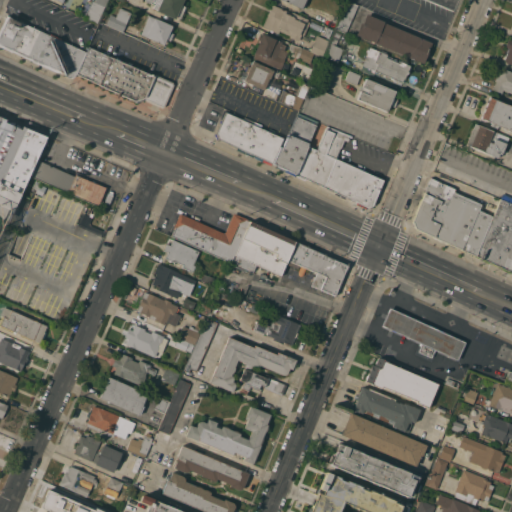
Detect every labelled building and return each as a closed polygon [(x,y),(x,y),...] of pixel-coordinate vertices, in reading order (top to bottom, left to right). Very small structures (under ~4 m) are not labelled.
[(94,0),(108,0),(105,7),(104,6),(97,22),(85,16),(92,0),(94,1),(94,0)] [(183,0),(182,4),(186,6),(181,18),(176,16),(175,18),(157,10),(157,9),(153,8),(155,4),(151,3),(144,0),(183,0)] [(305,0),(302,8),(282,0),(305,0)] [(346,33),(335,28),(348,0),(358,5),(346,33)] [(272,4),(292,13),(292,11),(308,19),(307,20),(310,21),(304,35),(301,34),(298,40),(289,36),(289,35),(279,30),(278,33),(262,26),(272,4)] [(131,12),(123,31),(106,23),(110,14),(116,16),(120,7),(131,12)] [(374,42),(356,34),(360,22),(362,23),(366,13),(384,21),(384,22),(431,43),(430,46),(429,49),(428,49),(426,51),(428,52),(423,63),(374,42)] [(154,18),(154,17),(172,25),(169,32),(173,33),(170,40),(166,38),(163,44),(146,37),(146,36),(141,34),(147,20),(146,19),(147,17),(148,17),(149,16),(147,16),(148,14),(149,15),(154,18)] [(64,42),(87,52),(76,73),(76,74),(75,74),(74,76),(70,77),(55,71),(54,73),(48,70),(49,68),(47,67),(46,69),(40,66),(41,64),(39,63),(38,65),(31,62),(31,60),(12,51),(12,52),(0,46),(0,29),(7,15),(22,23),(23,22),(39,30),(40,28),(65,40),(64,42)] [(326,26),(332,29),(328,37),(323,34),(326,26)] [(335,30),(345,34),(340,47),(343,48),(337,62),(323,56),(335,30)] [(282,42),(282,43),(286,45),(284,49),(288,51),(284,59),(285,60),(281,69),(276,67),(275,68),(253,58),(255,52),(254,52),(259,40),(257,39),(260,33),(262,34),(263,33),(282,42)] [(310,51),(317,35),(327,39),(326,42),(326,44),(321,56),(314,53),(310,51)] [(511,64),(511,38),(509,37),(504,48),(507,49),(503,61),(511,64)] [(87,52),(89,46),(112,58),(113,57),(127,64),(128,61),(132,63),(132,64),(172,85),(161,107),(144,98),(143,97),(139,103),(135,101),(134,102),(76,73),(87,52)] [(380,51),(381,50),(387,52),(386,53),(387,54),(387,55),(389,56),(388,58),(389,58),(390,56),(392,57),(392,58),(394,59),(394,58),(396,59),(396,61),(398,62),(398,60),(403,62),(404,61),(408,63),(407,64),(410,65),(410,66),(411,67),(409,71),(408,70),(406,74),(408,75),(406,79),(404,78),(404,79),(403,82),(401,82),(401,84),(392,80),(393,79),(390,78),(390,77),(388,76),(387,78),(384,76),(385,75),(384,74),(383,76),(379,74),(380,72),(375,70),(374,71),(371,70),(372,69),(362,65),(366,55),(368,51),(366,51),(367,49),(369,50),(370,47),(380,51)] [(314,53),(310,63),(298,58),(303,48),(310,51),(314,53)] [(274,70),(275,69),(280,71),(278,77),(277,79),(272,77),(269,83),(267,82),(264,89),(244,80),(244,79),(240,77),(243,71),(245,72),(245,71),(244,70),(246,66),(247,67),(248,66),(250,67),(252,60),(274,70)] [(325,88),(314,82),(324,60),(335,65),(325,88)] [(511,92),(510,92),(508,95),(502,93),(501,94),(492,90),(496,81),(495,80),(497,74),(498,74),(501,67),(511,71),(511,92)] [(349,70),(360,75),(356,85),(345,80),(349,70)] [(357,98),(360,90),(359,90),(360,85),(362,86),(366,78),(395,90),(394,93),(395,94),(393,97),(392,97),(397,99),(394,107),(389,105),(390,105),(389,109),(388,108),(387,111),(357,98)] [(309,84),(298,110),(291,106),(278,100),(283,89),(285,90),(285,91),(294,95),(301,81),(309,84)] [(490,97),(511,105),(511,130),(498,125),(496,128),(489,125),(490,121),(481,117),(490,97)] [(254,155),(218,138),(216,133),(225,111),(243,119),(244,117),(256,122),(255,125),(269,131),(270,128),(273,130),(272,132),(277,135),(278,132),(284,135),(283,137),(271,165),(262,161),(254,157),(254,155)] [(0,116),(6,119),(5,122),(8,123),(8,121),(10,121),(13,122),(16,123),(18,124),(20,126),(18,128),(22,129),(23,126),(47,136),(20,193),(21,193),(9,220),(8,220),(7,222),(6,220),(2,217),(0,215),(0,116)] [(295,175),(295,176),(284,171),(284,172),(274,168),(276,164),(272,163),(280,146),(283,147),(297,116),(316,124),(308,143),(309,143),(307,145),(308,146),(295,175)] [(474,123),(508,137),(506,141),(495,136),(494,138),(506,143),(501,154),(500,156),(498,155),(497,157),(496,157),(495,158),(494,157),(494,156),(489,154),(489,155),(483,153),(484,151),(477,148),(476,150),(474,149),(475,147),(472,146),(471,148),(469,147),(470,145),(466,143),(474,123)] [(317,149),(327,126),(352,136),(351,138),(349,137),(350,139),(349,140),(348,140),(348,141),(347,141),(344,140),(341,148),(340,148),(335,158),(383,180),(375,200),(373,205),(369,207),(305,178),(304,180),(295,175),(308,146),(317,149)] [(74,176),(75,175),(106,188),(101,200),(104,201),(101,208),(31,177),(38,160),(74,176)] [(476,256),(474,255),(474,257),(462,251),(462,250),(460,249),(460,250),(447,245),(448,244),(422,232),(422,233),(414,230),(412,227),(411,227),(410,226),(410,225),(410,224),(411,223),(410,220),(413,213),(415,214),(423,195),(421,194),(428,177),(455,188),(453,191),(481,204),(481,205),(484,206),(485,203),(484,203),(488,195),(496,199),(495,201),(498,202),(476,256)] [(34,192),(36,189),(32,187),(35,179),(40,182),(39,183),(45,187),(41,195),(34,192)] [(511,258),(507,270),(476,256),(498,202),(500,199),(511,204),(511,258)] [(232,261),(229,260),(228,261),(171,236),(174,228),(173,228),(179,213),(224,233),(233,212),(248,219),(247,220),(250,222),(232,261)] [(232,261),(250,222),(295,242),(287,260),(280,275),(256,265),(253,272),(247,270),(247,271),(231,264),(232,261)] [(193,265),(195,266),(192,272),(182,267),(183,264),(175,261),(174,262),(170,260),(169,261),(164,258),(167,252),(163,250),(166,243),(170,245),(173,238),(179,241),(178,242),(199,251),(193,265)] [(348,265),(335,295),(311,285),(317,272),(307,268),(305,272),(303,272),(301,277),(297,275),(299,270),(298,269),(300,265),(287,260),(295,242),(348,265)] [(178,272),(195,280),(189,295),(177,290),(174,296),(158,289),(159,287),(152,284),(154,279),(155,275),(155,276),(156,273),(154,272),(158,263),(178,272)] [(204,274),(214,279),(211,285),(201,280),(204,274)] [(164,299),(171,301),(170,303),(178,306),(175,312),(181,315),(180,316),(182,317),(180,321),(178,321),(175,326),(166,322),(165,325),(148,317),(148,316),(137,311),(142,298),(141,297),(143,293),(144,293),(145,292),(149,293),(164,299)] [(196,302),(192,310),(182,305),(185,297),(196,302)] [(0,324),(0,322),(3,316),(0,315),(3,306),(11,310),(41,323),(47,325),(44,331),(46,332),(43,338),(42,337),(39,343),(0,324)] [(205,306),(210,309),(207,314),(202,312),(205,306)] [(254,312),(256,307),(263,310),(261,315),(254,312)] [(465,342),(457,360),(435,350),(431,357),(418,351),(421,344),(381,325),(389,308),(465,342)] [(300,324),(297,332),(297,333),(295,337),(291,345),(283,342),(282,343),(273,339),(273,338),(266,335),(267,333),(264,332),(264,334),(253,329),(257,320),(270,326),(271,325),(270,325),(275,314),(300,324)] [(196,371),(190,369),(189,372),(184,370),(207,318),(217,322),(196,371)] [(198,320),(203,322),(201,328),(195,326),(198,320)] [(155,357),(135,348),(126,344),(127,341),(126,341),(127,338),(125,336),(128,328),(131,330),(132,326),(134,327),(135,325),(144,328),(145,327),(152,331),(164,336),(163,338),(164,338),(163,341),(162,341),(161,343),(159,342),(158,347),(159,347),(155,357)] [(188,328),(190,325),(193,327),(200,331),(195,344),(178,337),(183,325),(188,328)] [(209,381),(228,336),(253,347),(254,345),(276,354),(277,351),(296,359),(292,369),(289,368),(287,373),(286,374),(285,375),(283,375),(282,374),(260,365),(259,368),(253,366),(251,371),(267,378),(268,377),(286,384),(282,395),(262,387),(263,385),(260,384),(258,391),(249,387),(248,391),(241,388),(244,381),(239,379),(246,364),(243,362),(242,361),(237,359),(235,366),(234,369),(234,371),(232,373),(231,375),(234,376),(232,381),(236,383),(233,391),(209,381)] [(12,343),(13,342),(20,346),(20,347),(29,351),(26,358),(28,359),(25,365),(23,364),(20,371),(0,361),(0,337),(1,338),(1,337),(12,343)] [(175,346),(178,338),(194,344),(191,352),(186,349),(185,350),(175,346)] [(132,357),(131,359),(138,362),(139,360),(151,365),(151,366),(155,368),(155,369),(157,370),(155,375),(147,371),(145,375),(146,376),(142,386),(113,373),(114,371),(113,370),(115,367),(112,365),(115,357),(118,358),(120,355),(121,356),(122,353),(132,357)] [(382,386),(381,388),(365,381),(368,373),(371,364),(374,365),(378,356),(389,361),(389,363),(438,383),(428,407),(416,402),(417,401),(382,386)] [(166,366),(179,372),(174,384),(160,379),(166,366)] [(0,369),(18,377),(15,384),(17,385),(14,391),(12,390),(9,397),(1,393),(0,394),(0,369)] [(142,405),(144,406),(140,415),(99,397),(109,376),(147,394),(142,405)] [(180,378),(190,383),(168,434),(158,429),(165,413),(170,402),(180,378)] [(458,382),(458,383),(459,384),(458,387),(457,386),(456,387),(445,382),(447,378),(458,382)] [(497,383),(511,388),(511,412),(508,411),(507,413),(489,405),(497,383)] [(368,389),(368,387),(395,399),(395,401),(399,403),(399,402),(403,404),(404,402),(420,409),(414,422),(412,421),(407,432),(392,425),(394,421),(370,411),(370,412),(364,409),(362,413),(353,409),(357,399),(356,399),(362,386),(368,389)] [(473,403),(463,399),(467,387),(478,392),(473,403)] [(154,408),(159,397),(170,402),(165,413),(154,408)] [(2,418),(0,417),(0,401),(8,405),(2,418)] [(124,418),(125,416),(129,418),(129,420),(135,423),(131,433),(128,432),(125,438),(115,434),(113,437),(86,425),(87,422),(90,416),(89,416),(94,405),(97,407),(97,406),(124,418)] [(248,439),(252,431),(244,428),(248,419),(244,418),(250,405),(270,414),(266,424),(268,424),(267,428),(266,431),(264,432),(262,437),(262,440),(262,441),(261,442),(260,444),(261,445),(252,464),(243,460),(244,456),(234,452),(232,455),(198,440),(198,441),(185,435),(190,424),(196,427),(198,422),(199,421),(200,421),(201,420),(202,421),(206,422),(208,418),(217,422),(215,426),(221,428),(222,425),(223,426),(224,426),(226,426),(228,427),(230,429),(233,430),(234,430),(235,430),(237,431),(238,432),(239,433),(240,433),(239,435),(248,439)] [(427,445),(422,456),(421,455),(416,466),(341,434),(350,412),(427,445)] [(486,413),(511,423),(511,427),(511,430),(511,438),(508,436),(506,443),(481,432),(484,424),(482,422),(486,413)] [(464,424),(461,432),(451,428),(454,420),(464,424)] [(145,457),(127,449),(131,438),(136,440),(137,437),(139,438),(143,439),(144,437),(143,437),(145,434),(150,436),(150,437),(152,438),(151,440),(152,440),(145,457)] [(74,453),(76,449),(74,449),(80,435),(86,437),(87,435),(100,441),(92,461),(74,453)] [(469,461),(472,451),(466,449),(466,450),(464,449),(464,448),(458,446),(462,435),(486,444),(485,445),(503,451),(502,453),(505,455),(499,471),(495,470),(495,471),(487,469),(484,468),(481,467),(480,465),(469,461)] [(329,464),(338,443),(410,472),(410,473),(418,476),(417,480),(415,480),(411,490),(412,490),(410,496),(408,495),(408,496),(329,464)] [(122,452),(113,472),(95,464),(96,463),(92,461),(96,452),(97,453),(98,450),(99,451),(101,445),(103,446),(104,444),(122,452)] [(450,461),(438,456),(443,444),(454,449),(450,461)] [(249,473),(243,487),(242,489),(241,489),(240,489),(238,489),(230,486),(230,484),(217,478),(216,481),(214,481),(210,479),(208,478),(206,477),(204,477),(203,476),(202,475),(201,474),(189,470),(189,471),(188,472),(187,472),(183,471),(174,468),(177,459),(176,458),(182,445),(249,473)] [(437,489),(424,484),(429,472),(431,473),(437,457),(448,461),(437,489)] [(77,492),(77,491),(63,485),(59,484),(64,472),(65,472),(66,470),(67,471),(68,467),(70,468),(70,466),(86,472),(95,476),(94,478),(96,479),(96,481),(97,482),(96,483),(95,483),(94,484),(92,483),(87,496),(77,492)] [(305,511),(324,469),(405,505),(401,511),(305,511)] [(463,469),(487,478),(487,480),(491,481),(490,484),(494,485),(492,489),(489,496),(489,497),(488,500),(484,499),(483,501),(477,499),(475,504),(454,496),(456,491),(455,491),(463,469)] [(196,486),(198,486),(200,486),(201,487),(203,489),(205,489),(207,489),(208,490),(210,492),(211,492),(210,495),(224,500),(224,499),(233,502),(234,504),(235,506),(232,511),(207,511),(162,493),(167,480),(169,480),(169,479),(166,477),(168,474),(171,475),(172,471),(183,476),(184,477),(185,478),(185,480),(185,481),(196,486)] [(123,482),(118,493),(116,497),(104,492),(110,477),(123,482)] [(145,511),(148,505),(139,501),(142,494),(184,511),(145,511)] [(446,511),(449,506),(448,506),(447,508),(442,506),(442,505),(436,503),(439,494),(452,499),(452,498),(470,505),(469,506),(479,510),(478,511),(446,511)] [(432,511),(415,511),(417,507),(415,506),(417,500),(420,501),(420,499),(434,505),(434,506),(435,506),(432,511)]
